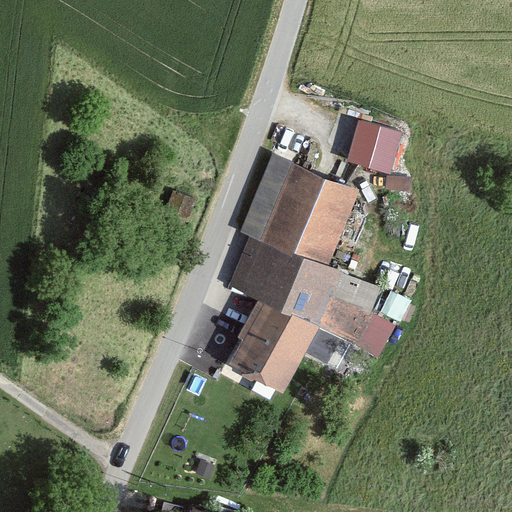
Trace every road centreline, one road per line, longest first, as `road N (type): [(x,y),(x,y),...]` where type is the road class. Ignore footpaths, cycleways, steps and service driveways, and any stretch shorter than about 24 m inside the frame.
road 1 (tertiary): [(105,511),(203,274),(294,0)]
road 2 (track): [(124,468),(0,381)]
